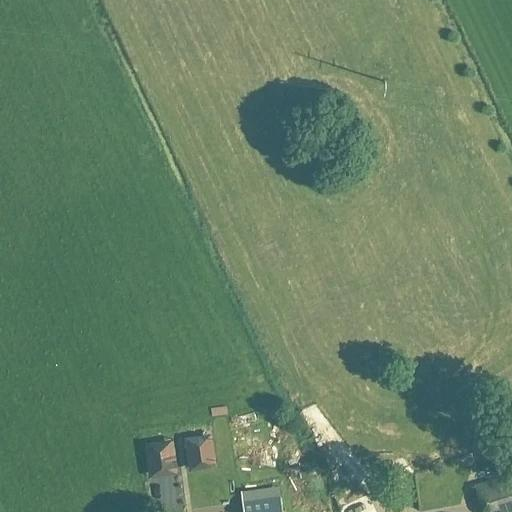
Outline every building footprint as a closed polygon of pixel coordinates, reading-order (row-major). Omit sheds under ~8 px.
[(184,453),(214,449),(212,433),(182,437),(184,453)] [(172,435),(144,438),(148,473),(176,470),(172,435)] [(511,473),(474,485),(482,511),(508,511),(511,511),(511,473)] [(201,503),(227,501),(225,474),(199,475),(201,503)] [(242,511),(280,511),(278,497),(241,502),(242,511)]
